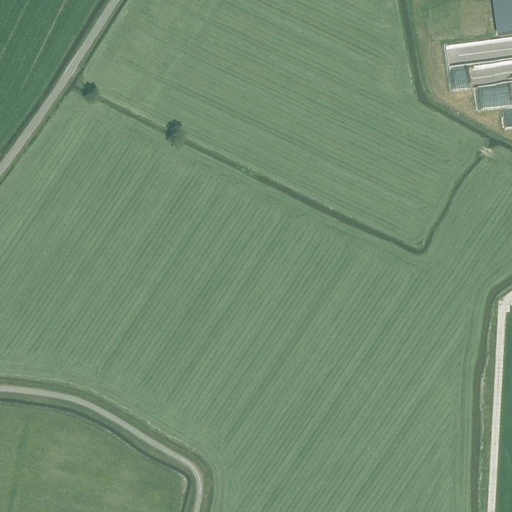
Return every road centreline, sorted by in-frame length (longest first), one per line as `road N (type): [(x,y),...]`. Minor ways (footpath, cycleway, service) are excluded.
road 1 (track): [(511,296),(501,303),(490,511)]
road 2 (unclassified): [(0,168),(118,0)]
